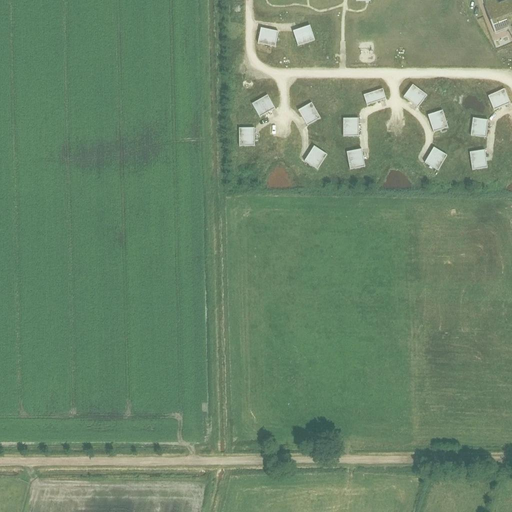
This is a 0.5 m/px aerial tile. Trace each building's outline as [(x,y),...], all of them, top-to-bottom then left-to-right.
[(510,25),(511,28),(511,2),(500,7),(498,2),(486,6),(483,0),(482,0),(492,25),(495,31),(510,25)] [(464,18),(465,25),(472,25),(472,17),(464,18)] [(311,25),(289,33),(294,50),(317,42),(311,25)] [(259,27),(255,45),(278,50),(282,32),(259,27)] [(411,83),(401,97),(420,112),(431,97),(411,83)] [(383,85),(360,92),(366,109),(389,102),(383,85)] [(511,100),(506,87),(484,97),(491,113),(511,104),(511,100)] [(270,94),(249,106),(258,122),(279,110),(270,94)] [(311,100),(295,109),(307,130),(323,121),(311,100)] [(443,108),(426,114),(434,137),(451,131),(443,108)] [(341,116),(342,140),(360,140),(359,116),(341,116)] [(471,116),(468,140),(486,142),(489,118),(471,116)] [(237,126),(238,150),(256,150),(255,126),(237,126)] [(315,144),(302,164),(317,174),(330,154),(315,144)] [(434,145),(422,165),(437,175),(450,154),(434,145)] [(363,146),(345,149),(349,173),(367,170),(363,146)] [(484,149),(467,151),(470,175),(488,173),(484,149)]
